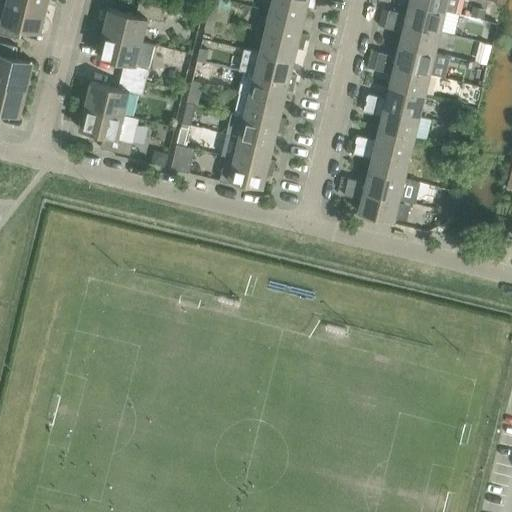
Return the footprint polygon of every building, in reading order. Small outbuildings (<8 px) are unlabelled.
[(39,32),(46,4),(29,0),(7,0),(3,19),(0,18),(0,32),(19,38),(19,37),(16,36),(19,25),(39,30),(38,31),(39,32)] [(211,0),(208,17),(216,19),(220,0),(211,0)] [(314,6),(315,0),(272,0),(270,10),(304,18),(307,5),(314,6)] [(410,0),(410,1),(446,10),(457,12),(460,0),(410,0)] [(109,7),(103,31),(142,41),(148,17),(161,20),(164,7),(139,1),(136,14),(109,7)] [(410,1),(407,13),(406,14),(401,13),(401,12),(389,9),(387,18),(440,31),(446,10),(410,1)] [(473,6),(470,16),(484,19),(487,9),(473,6)] [(270,10),(265,31),(305,41),(307,33),(301,32),(304,18),(270,10)] [(213,31),(216,19),(208,17),(205,29),(213,31)] [(385,26),(397,29),(397,28),(403,29),(403,31),(400,43),(435,52),(440,31),(387,18),(385,26)] [(142,41),(103,31),(97,55),(124,62),(121,74),(146,80),(151,58),(138,55),(142,41)] [(303,48),(305,41),(265,31),(260,52),(294,60),(297,47),(303,48)] [(0,81),(26,88),(32,60),(31,60),(31,62),(11,57),(14,45),(0,41),(0,81)] [(430,73),(435,52),(400,43),(397,55),(396,56),(390,55),(391,54),(379,51),(377,59),(430,73)] [(200,47),(197,59),(205,61),(208,49),(200,47)] [(243,70),(295,83),(297,75),(290,74),(294,60),(260,52),(243,48),(238,69),(243,70)] [(197,59),(192,80),(203,82),(204,83),(209,62),(205,61),(197,59)] [(374,68),(386,71),(387,70),(393,71),(392,73),(389,85),(425,94),(430,73),(377,59),(374,68)] [(240,91),(249,94),(283,102),(287,89),(293,90),(295,83),(243,70),(238,91),(240,91)] [(91,80),(85,104),(124,114),(130,90),(143,93),(146,80),(121,74),(118,87),(91,80)] [(192,80),(187,101),(195,103),(198,103),(203,82),(192,80)] [(19,115),(26,88),(0,81),(0,108),(18,113),(18,115),(19,115)] [(420,115),(425,94),(389,85),(386,98),(380,97),(380,96),(368,93),(366,101),(420,115)] [(283,102),(249,94),(240,91),(234,112),(285,125),(286,117),(280,115),(283,102)] [(187,101),(182,122),(190,124),(195,103),(187,101)] [(364,110),(376,113),(377,112),(382,113),(382,115),(379,127),(415,136),(420,115),(366,101),(364,110)] [(139,117),(124,114),(85,104),(79,128),(103,134),(100,147),(130,154),(139,117)] [(227,133),(239,136),(273,144),(277,130),(283,132),(285,125),(234,112),(232,112),(227,133)] [(415,136),(379,127),(376,139),(376,140),(370,139),(370,138),(358,135),(356,143),(410,157),(415,136)] [(180,131),(177,143),(185,145),(188,133),(180,131)] [(270,158),(273,144),(239,136),(234,157),(274,167),(276,159),(270,158)] [(195,149),(184,147),(185,145),(177,143),(171,168),(189,172),(195,149)] [(356,143),(354,152),(366,155),(366,154),(372,155),(372,156),(369,169),(405,177),(410,157),(356,143)] [(154,149),(151,163),(164,166),(168,153),(154,149)] [(272,175),(274,167),(234,157),(230,172),(222,170),(219,179),(229,182),(230,179),(263,187),(266,173),(272,175)] [(399,198),(404,177),(369,169),(366,181),(365,182),(360,181),(360,180),(348,177),(346,185),(399,198)] [(344,194),(356,197),(356,196),(362,197),(362,198),(358,211),(394,220),(399,198),(346,185),(344,194)] [(449,189),(447,200),(455,202),(458,191),(449,189)]
